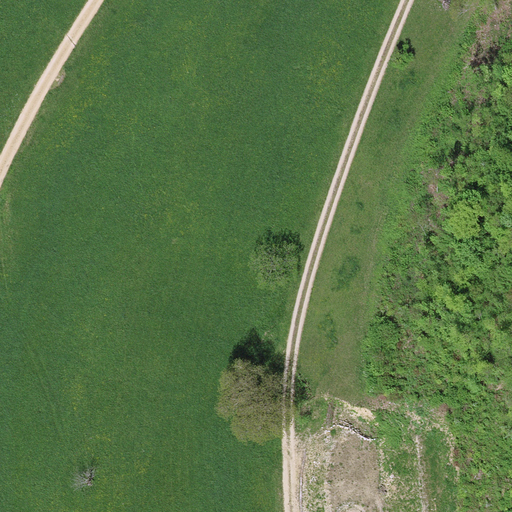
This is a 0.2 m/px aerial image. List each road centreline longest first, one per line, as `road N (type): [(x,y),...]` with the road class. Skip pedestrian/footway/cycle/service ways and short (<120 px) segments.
road 1 (track): [(415,0),(359,134),(307,294),(289,406),(295,511)]
road 2 (track): [(0,181),(100,0)]
